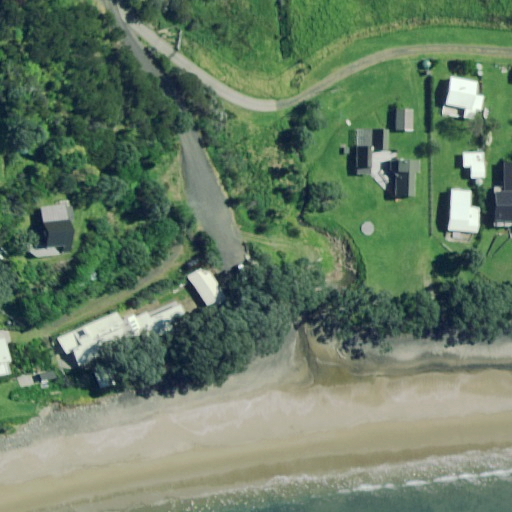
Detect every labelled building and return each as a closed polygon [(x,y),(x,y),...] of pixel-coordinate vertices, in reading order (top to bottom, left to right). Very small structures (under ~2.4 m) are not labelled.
[(475,83),(449,78),(442,114),(473,119),(474,110),(480,111),(482,97),(473,95),(475,83)] [(411,111),(395,110),(395,130),(411,131),(411,111)] [(387,131),(357,130),(355,175),(371,176),(372,151),(387,151),(387,131)] [(483,178),(483,153),(462,153),(462,167),(469,167),(469,178),(483,178)] [(418,163),(389,161),(389,169),(396,169),(395,196),(413,197),(414,173),(417,173),(418,163)] [(491,193),(491,222),(511,222),(511,162),(502,162),(502,193),(491,193)] [(468,192),(449,190),(447,230),(476,233),(478,208),(467,207),(468,192)] [(51,257),(68,256),(65,221),(70,221),(68,204),(38,207),(41,250),(31,251),(31,259),(36,258),(37,264),(51,263),(51,257)] [(225,299),(204,266),(187,277),(209,310),(225,299)] [(146,312),(135,316),(145,341),(187,325),(180,306),(148,318),(146,312)] [(113,351),(134,342),(121,311),(57,338),(60,344),(53,347),(64,372),(113,351)]
